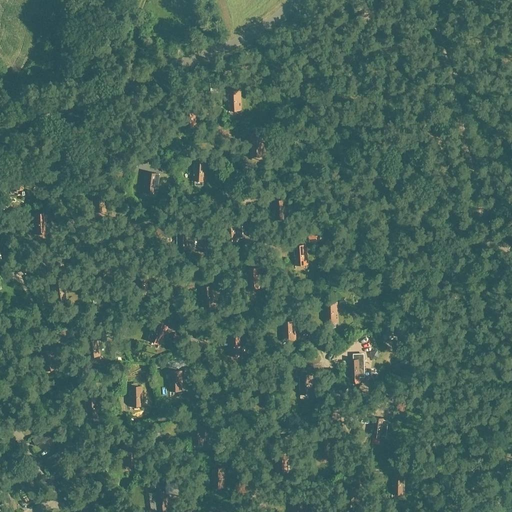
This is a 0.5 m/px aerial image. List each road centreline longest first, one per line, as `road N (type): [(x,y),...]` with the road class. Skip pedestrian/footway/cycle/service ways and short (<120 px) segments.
road 1 (unclassified): [(0,129),(231,44),(295,0)]
road 2 (track): [(483,215),(427,0)]
